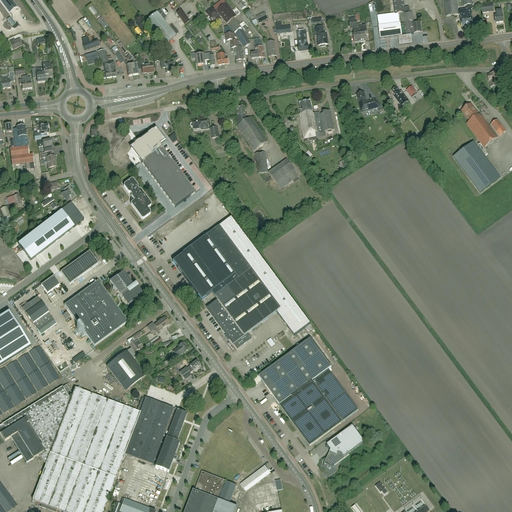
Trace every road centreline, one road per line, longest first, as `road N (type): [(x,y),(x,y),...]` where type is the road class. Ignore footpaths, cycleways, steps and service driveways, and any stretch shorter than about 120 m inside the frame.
road 1 (residential): [(221,101),(505,68)]
road 2 (tertiary): [(215,75),(443,45)]
road 3 (tertiary): [(314,511),(302,482),(237,394)]
road 4 (unclassified): [(170,511),(203,425),(237,394)]
road 5 (unclassified): [(0,299),(109,222)]
